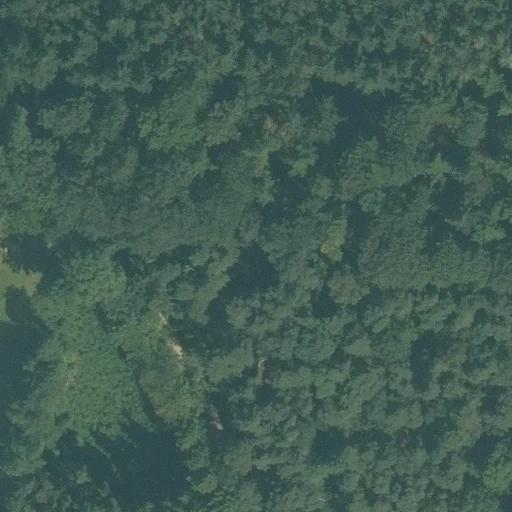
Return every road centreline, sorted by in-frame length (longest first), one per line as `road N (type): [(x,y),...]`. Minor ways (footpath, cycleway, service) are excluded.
road 1 (track): [(85,198),(171,196),(511,259)]
road 2 (track): [(262,511),(119,240),(85,198)]
